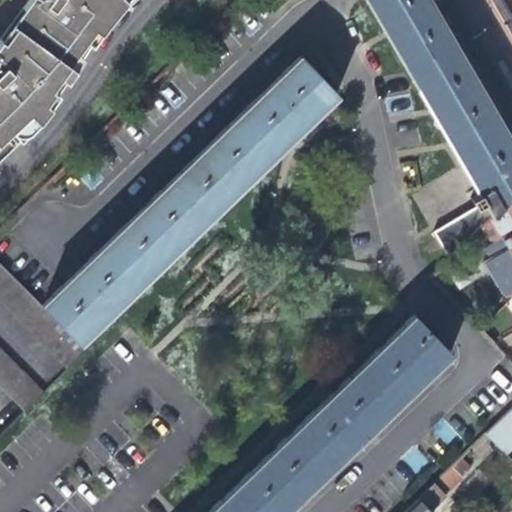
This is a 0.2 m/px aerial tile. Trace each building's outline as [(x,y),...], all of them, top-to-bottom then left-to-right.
[(126,1),(125,0),(78,0),(77,1),(75,0),(28,0),(19,12),(0,37),(0,158),(2,156),(25,135),(60,91),(78,63),(107,23),(126,1)] [(495,182),(505,203),(511,196),(511,146),(487,103),(429,3),(427,0),(366,0),(478,191),(495,182)] [(39,303),(76,342),(334,94),(299,57),(264,90),(214,138),(161,188),(101,244),(39,303)] [(511,73),(504,60),(497,64),(511,91),(511,73)] [(480,228),(505,203),(495,182),(478,191),(470,196),(475,205),(431,230),(449,260),(480,228)] [(511,196),(505,203),(511,216),(511,233),(503,239),(508,248),(511,245),(511,196)] [(511,222),(511,216),(505,203),(480,228),(485,236),(494,239),(501,236),(498,231),(511,222)] [(511,245),(508,248),(498,254),(511,276),(511,245)] [(0,301),(64,369),(84,349),(76,342),(39,303),(0,262),(0,301)] [(428,374),(449,353),(414,315),(209,511),(285,511),(304,494),(370,433),(428,374)] [(0,390),(20,412),(40,392),(0,350),(0,390)] [(511,407),(485,433),(504,453),(511,445),(511,407)] [(453,464),(402,511),(429,511),(428,511),(445,495),(442,493),(462,473),(453,464)]
